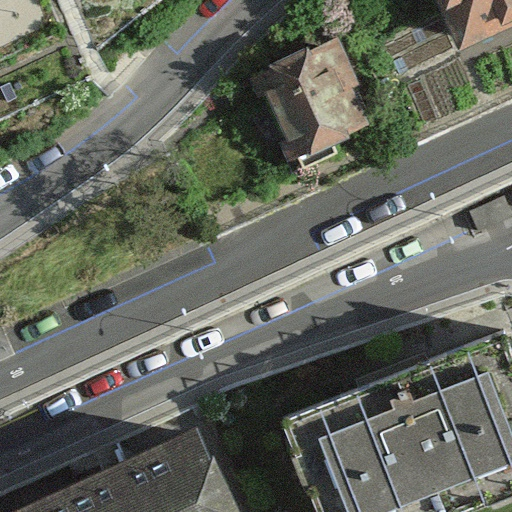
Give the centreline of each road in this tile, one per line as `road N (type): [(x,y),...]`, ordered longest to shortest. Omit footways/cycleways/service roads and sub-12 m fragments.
road 1 (residential): [(0,379),(511,135)]
road 2 (residential): [(511,242),(0,457)]
road 3 (residential): [(0,216),(123,128),(255,0)]
